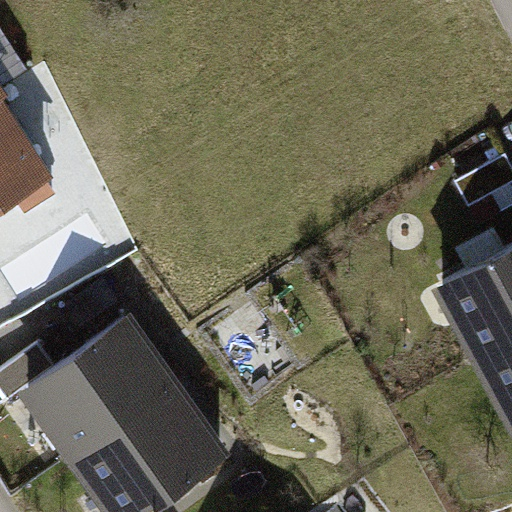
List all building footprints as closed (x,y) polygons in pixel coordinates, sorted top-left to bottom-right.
[(0,97),(0,203),(15,192),(27,207),(57,185),(0,97)] [(511,337),(511,243),(446,279),(485,352),(511,337)] [(175,381),(127,313),(57,362),(32,380),(79,448),(175,381)] [(511,337),(485,352),(511,402),(511,337)] [(32,380),(57,362),(41,340),(0,369),(0,381),(11,396),(32,380)] [(133,511),(223,450),(175,381),(79,448),(123,511),(133,511)]
